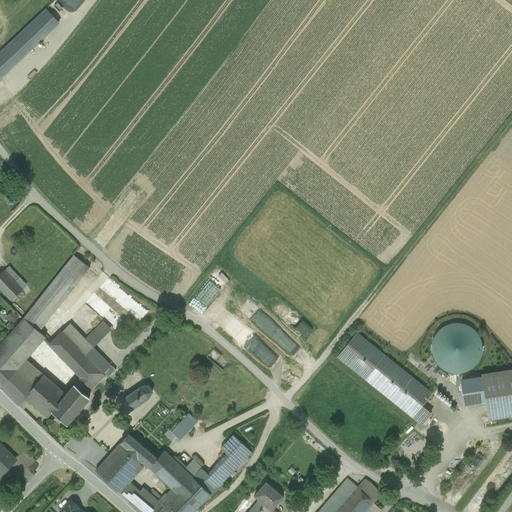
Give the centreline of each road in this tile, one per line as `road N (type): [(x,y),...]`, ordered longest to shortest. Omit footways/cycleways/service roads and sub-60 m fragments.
road 1 (unclassified): [(437,511),(356,467),(240,356),(122,275),(56,216),(0,149)]
road 2 (track): [(287,401),(511,119)]
road 3 (residential): [(0,396),(127,511)]
road 4 (track): [(92,0),(0,97)]
